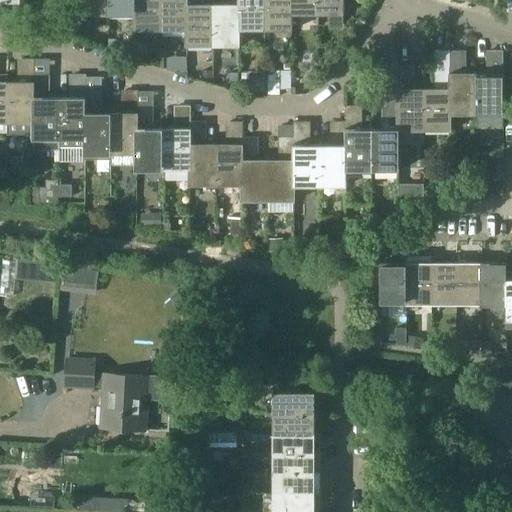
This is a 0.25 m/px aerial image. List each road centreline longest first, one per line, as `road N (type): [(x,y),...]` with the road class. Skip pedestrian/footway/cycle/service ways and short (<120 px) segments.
road 1 (residential): [(392,3),(343,82),(318,101),(229,103),(45,41),(52,0)]
road 2 (residential): [(511,33),(392,3)]
